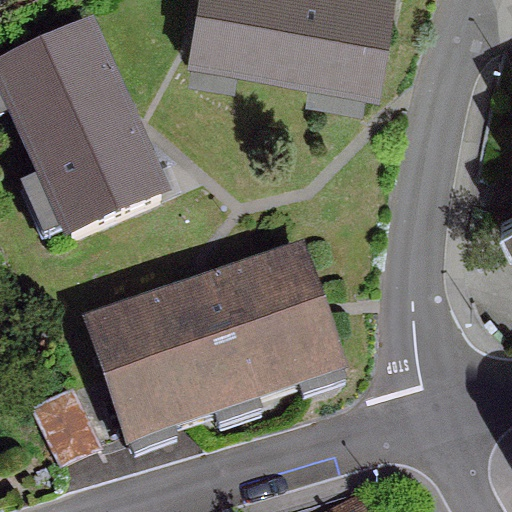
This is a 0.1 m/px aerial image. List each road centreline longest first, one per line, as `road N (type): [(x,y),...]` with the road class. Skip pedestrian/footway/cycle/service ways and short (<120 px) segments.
road 1 (residential): [(480,0),(427,215),(424,314),(438,423)]
road 2 (residential): [(438,423),(143,511)]
